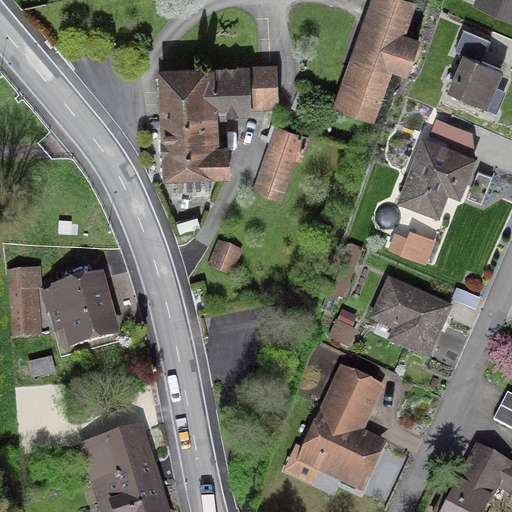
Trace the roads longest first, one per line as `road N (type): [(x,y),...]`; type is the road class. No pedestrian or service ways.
road 1 (secondary): [(207,511),(163,301),(118,171),(0,16)]
road 2 (residential): [(400,511),(511,262)]
